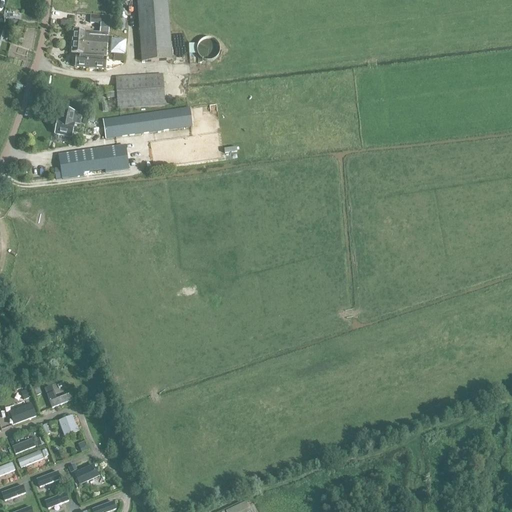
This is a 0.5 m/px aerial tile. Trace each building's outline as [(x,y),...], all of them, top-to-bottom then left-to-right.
[(142,63),(172,60),(168,1),(137,3),(142,63)] [(76,57),(75,68),(106,71),(107,60),(93,58),(93,56),(107,57),(109,38),(110,17),(101,17),(99,34),(85,32),(74,32),(72,54),(81,55),(80,57),(76,57)] [(125,30),(125,20),(116,20),(116,30),(125,30)] [(198,55),(200,58),(204,61),(209,62),(213,61),(217,59),(220,55),(221,50),(220,46),(217,42),(212,39),(207,39),(203,40),(200,43),(198,47),(197,51),(198,55)] [(111,40),(110,55),(125,56),(126,41),(111,40)] [(164,106),(162,75),(116,78),(117,89),(106,89),(107,100),(117,99),(118,109),(164,106)] [(21,94),(23,87),(17,85),(14,92),(21,94)] [(106,140),(192,127),(189,108),(103,121),(106,140)] [(59,121),(55,135),(72,139),(75,125),(72,124),(72,122),(81,124),(83,115),(63,111),(61,122),(59,121)] [(128,171),(125,147),(60,156),(61,168),(54,169),(56,181),(63,180),(128,171)] [(35,397),(40,395),(37,386),(32,388),(35,397)] [(56,399),(51,387),(44,390),(49,402),(51,409),(72,401),(69,395),(56,399)] [(26,391),(21,393),(24,401),(29,399),(29,398),(31,398),(28,391),(26,391)] [(19,424),(36,417),(32,405),(15,411),(19,424)] [(77,428),(73,418),(59,423),(65,439),(80,434),(78,428),(77,428)] [(35,448),(32,441),(11,449),(15,457),(35,448)] [(84,443),(78,446),(81,453),(87,451),(84,443)] [(42,461),(39,453),(17,462),(20,470),(42,461)] [(0,477),(14,472),(11,465),(0,468),(0,477)] [(74,466),(68,469),(71,474),(77,471),(74,466)] [(93,467),(75,476),(80,486),(98,478),(93,467)] [(60,482),(57,474),(36,481),(39,490),(60,482)] [(22,488),(0,496),(3,504),(25,496),(22,488)] [(69,503),(65,495),(44,504),(47,511),(69,503)] [(116,503),(94,511),(113,511),(118,510),(116,503)] [(250,511),(246,503),(225,511),(250,511)]
